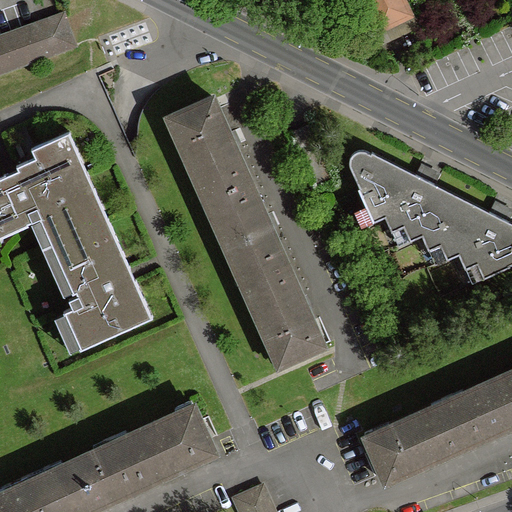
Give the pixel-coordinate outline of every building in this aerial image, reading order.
[(377,0),(379,3),(371,7),(379,24),(408,10),(403,0),(377,0)] [(65,16),(0,38),(0,71),(75,45),(65,16)] [(208,200),(252,180),(214,97),(171,116),(208,200)] [(301,124),(292,129),(317,184),(326,180),(335,176),(310,120),(301,124)] [(20,170),(0,178),(0,247),(0,248),(0,247),(0,236),(33,222),(66,296),(68,295),(74,308),(66,312),(67,313),(57,318),(72,352),(83,347),(84,348),(154,317),(72,132),(34,149),(38,158),(19,166),(20,170)] [(423,235),(446,189),(373,152),(372,153),(366,150),(358,150),(351,156),(351,165),(361,187),(359,188),(375,222),(386,217),(393,231),(404,226),(411,240),(423,235)] [(245,281),(288,262),(252,180),(208,200),(245,281)] [(511,221),(446,189),(423,235),(430,250),(441,245),(448,259),(460,254),(467,268),(478,263),(485,278),(511,266),(511,265),(511,264),(511,221)] [(281,365),(326,345),(288,262),(245,281),(281,365)] [(511,374),(451,401),(471,444),(511,425),(511,374)] [(451,401),(366,439),(387,482),(471,444),(451,401)] [(197,407),(115,445),(136,490),(218,453),(211,437),(197,407)] [(115,445),(32,483),(45,511),(88,511),(136,490),(115,445)] [(45,511),(32,483),(0,497),(0,511),(45,511)] [(276,511),(264,484),(234,497),(237,503),(241,511),(276,511)]
